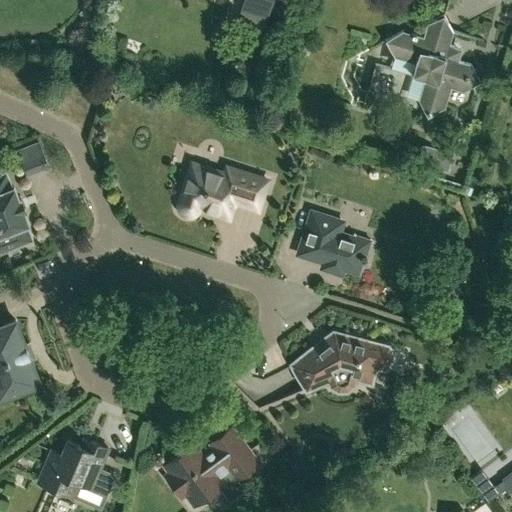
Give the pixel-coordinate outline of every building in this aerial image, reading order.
[(243,0),(237,21),(262,29),(271,0),(243,0)] [(373,65),(364,94),(414,109),(418,97),(428,115),(445,105),(451,85),(464,89),(480,80),(469,63),(457,59),(461,47),(448,43),(452,30),(442,14),(426,23),(422,36),(401,29),(385,39),(395,55),(390,70),(373,65)] [(17,151),(26,175),(48,166),(39,142),(17,151)] [(446,170),(451,153),(435,148),(430,164),(446,170)] [(192,163),(179,201),(179,206),(181,211),(186,213),(191,214),(195,211),(198,207),(229,217),(233,205),(256,212),(267,180),(226,167),(224,173),(192,163)] [(0,174),(0,251),(31,240),(26,225),(28,224),(23,211),(25,210),(25,209),(22,210),(19,201),(21,200),(21,199),(19,200),(13,187),(11,188),(5,173),(0,174)] [(298,253),(321,260),(318,270),(343,278),(346,268),(357,272),(361,258),(365,259),(366,256),(365,256),(370,239),(355,234),(355,233),(354,232),(352,237),(333,230),(336,219),(311,211),(298,253)] [(490,283),(478,280),(475,291),(486,295),(490,283)] [(0,397),(40,383),(29,356),(26,357),(22,346),(25,345),(15,319),(0,325),(0,397)] [(375,365),(377,365),(383,365),(387,361),(389,356),(388,351),(385,347),(380,345),(333,332),(292,362),(307,388),(324,381),(327,389),(336,394),(345,394),(354,387),(357,378),(370,381),(375,365)] [(193,442),(164,464),(170,472),(165,475),(181,496),(185,493),(194,504),(219,485),(222,489),(230,500),(245,489),(237,478),(258,463),(231,426),(210,442),(212,445),(202,453),(193,442)] [(51,449),(38,481),(50,486),(49,487),(50,488),(51,486),(58,489),(58,491),(59,491),(59,490),(66,493),(72,478),(79,482),(92,487),(106,493),(114,474),(100,468),(108,447),(93,441),(89,449),(67,439),(61,454),(51,449)] [(511,471),(503,478),(511,490),(511,471)]
